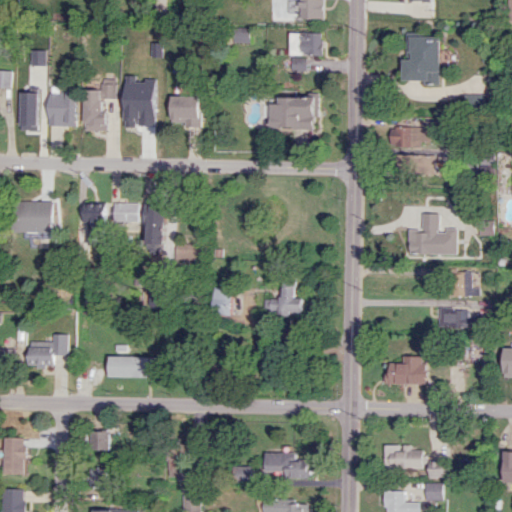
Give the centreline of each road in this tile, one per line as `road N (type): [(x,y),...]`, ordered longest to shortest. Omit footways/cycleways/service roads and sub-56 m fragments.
road 1 (tertiary): [(357,0),(347,511)]
road 2 (residential): [(511,408),(0,400)]
road 3 (residential): [(355,166),(0,160)]
